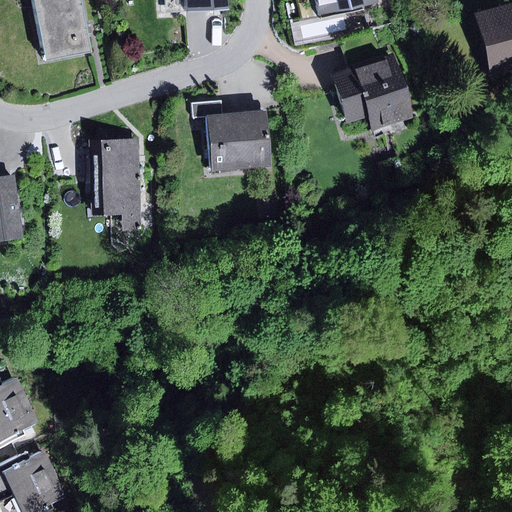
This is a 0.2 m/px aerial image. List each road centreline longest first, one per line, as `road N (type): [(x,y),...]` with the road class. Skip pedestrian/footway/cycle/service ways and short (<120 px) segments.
road 1 (track): [(511,165),(187,313),(104,327),(0,319)]
road 2 (residential): [(257,0),(252,27),(226,61),(59,113),(0,112)]
